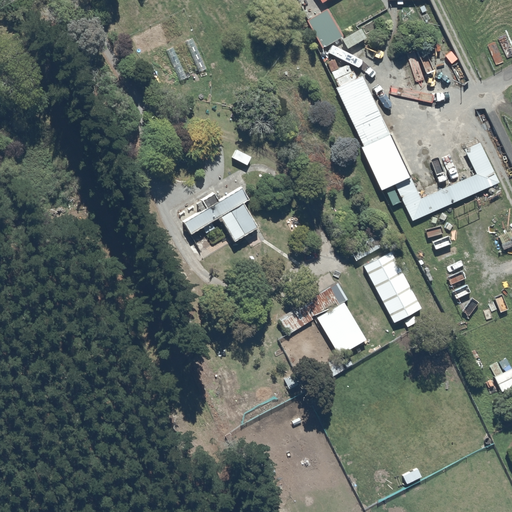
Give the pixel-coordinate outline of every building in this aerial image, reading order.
[(343,40),(342,39),(327,10),(306,21),(321,50),(322,52),(343,40)] [(361,31),(342,42),(347,50),(366,40),(361,31)] [(360,73),(332,86),(363,151),(390,138),(360,73)] [(409,178),(393,186),(412,226),(498,184),(480,145),(464,153),(475,175),(420,201),(409,178)] [(190,227),(194,225),(199,234),(215,225),(210,216),(220,211),(233,235),(258,222),(244,197),(249,194),(242,181),(218,194),(214,186),(201,193),(206,202),(183,215),(190,227)] [(511,231),(510,227),(498,232),(504,247),(511,243),(511,231)] [(377,229),(349,245),(355,256),(383,241),(377,229)] [(467,245),(454,251),(460,266),(474,260),(467,245)] [(390,247),(363,262),(394,319),(421,305),(390,247)] [(319,294),(279,316),(288,331),(318,314),(338,350),(365,335),(344,299),(348,297),(337,277),(316,289),(319,294)] [(493,301),(481,306),(487,321),(499,316),(493,301)] [(340,358),(338,354),(318,366),(326,380),(356,362),(350,352),(340,358)] [(257,445),(279,433),(273,422),(251,435),(257,445)] [(263,461),(288,448),(283,439),(259,451),(263,461)]
